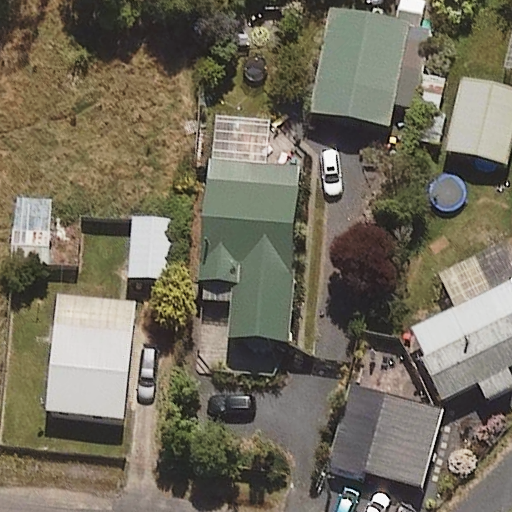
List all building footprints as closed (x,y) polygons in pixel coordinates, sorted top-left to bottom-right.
[(390,135),(409,32),(333,18),(314,121),(390,135)] [(505,171),(511,143),(511,98),(464,87),(447,157),(505,171)] [(201,309),(231,311),(229,348),(290,351),(299,175),(268,174),(270,127),(211,124),(201,309)] [(50,271),(50,207),(14,207),(14,271),(50,271)] [(171,287),(174,228),(133,225),(130,285),(171,287)] [(511,248),(437,284),(452,316),(410,336),(443,408),(478,392),(486,408),(511,395),(511,385),(508,376),(511,374),(511,248)] [(122,428),(136,312),(60,303),(46,419),(122,428)] [(420,499),(442,419),(355,395),(333,475),(420,499)]
